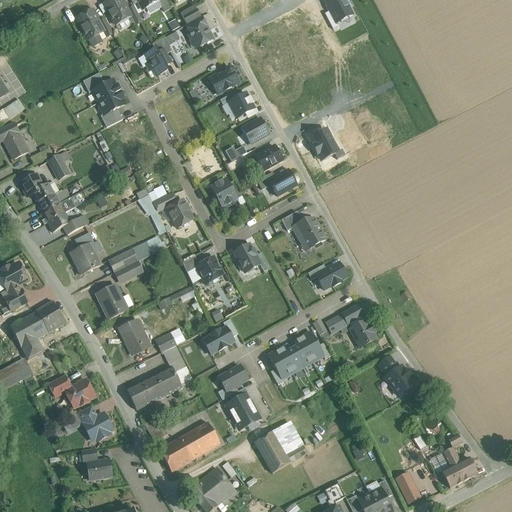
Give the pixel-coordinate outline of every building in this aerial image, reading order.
[(127,12),(120,0),(115,0),(112,2),(109,1),(106,3),(106,5),(104,6),(115,27),(131,19),(131,18),(127,12)] [(137,0),(139,2),(138,3),(138,5),(143,12),(158,4),(159,3),(157,0),(156,0),(137,0)] [(171,11),(164,0),(157,0),(159,3),(158,4),(164,15),(171,11)] [(142,24),(133,8),(127,12),(131,18),(131,19),(136,28),(142,24)] [(195,8),(181,16),(187,27),(201,20),(195,8)] [(98,24),(92,13),(85,17),(82,16),(79,18),(79,20),(77,22),(88,42),(89,42),(93,49),(102,44),(98,37),(104,34),(98,24)] [(187,27),(186,28),(189,34),(188,34),(191,41),(190,43),(193,49),(196,49),(196,50),(199,49),(200,50),(209,44),(212,42),(205,30),(207,29),(202,19),(201,20),(187,27)] [(113,36),(105,20),(98,24),(104,34),(107,40),(113,36)] [(172,53),(165,40),(152,47),(155,52),(160,49),(165,57),(172,53)] [(155,52),(146,57),(150,65),(146,67),(150,73),(153,71),(158,78),(168,73),(165,68),(170,66),(165,57),(160,49),(155,52)] [(226,74),(217,79),(216,78),(209,81),(218,97),(238,86),(233,76),(234,74),(232,71),(229,70),(227,72),(226,74)] [(0,80),(0,100),(9,95),(0,80)] [(113,83),(92,93),(98,105),(120,94),(116,88),(113,83)] [(123,100),(120,94),(98,105),(104,117),(125,107),(122,101),(123,100)] [(248,95),(237,101),(228,106),(236,122),(256,111),(248,95)] [(25,111),(18,101),(13,105),(20,114),(25,111)] [(20,114),(13,105),(8,108),(15,117),(20,114)] [(15,117),(8,108),(3,111),(9,121),(15,117)] [(3,111),(0,112),(0,127),(0,128),(10,122),(3,111)] [(261,121),(242,132),(250,147),(269,136),(261,121)] [(19,134),(14,125),(0,132),(0,144),(4,142),(14,162),(28,155),(18,135),(19,134)] [(229,164),(248,156),(245,148),(237,151),(236,148),(224,153),(229,164)] [(274,149),(256,159),(263,173),(282,163),(274,149)] [(49,150),(30,160),(34,167),(53,157),(50,153),(49,150)] [(61,156),(65,163),(71,161),(68,153),(61,156)] [(69,176),(59,158),(48,164),(58,182),(69,176)] [(242,159),(226,168),(230,175),(246,166),(242,159)] [(117,176),(121,183),(133,176),(129,169),(117,176)] [(275,180),(269,184),(271,188),(277,199),(296,188),(288,173),(275,180)] [(272,175),(257,184),(262,193),(271,188),(269,184),(275,180),(272,175)] [(44,189),(37,177),(20,186),(27,199),(33,197),(38,206),(55,196),(49,186),(44,189)] [(225,182),(211,190),(222,210),(225,208),(225,209),(228,210),(233,207),(234,204),(234,203),(236,202),(228,187),(225,182)] [(243,199),(234,183),(228,187),(236,202),(243,199)] [(168,233),(154,204),(168,197),(166,193),(158,197),(155,192),(149,195),(147,191),(139,194),(158,238),(168,233)] [(55,196),(38,206),(43,215),(60,206),(67,202),(69,198),(66,193),(62,193),(55,196)] [(172,197),(163,201),(167,209),(166,209),(167,211),(176,206),(172,197)] [(69,212),(77,208),(73,199),(65,203),(69,212)] [(163,201),(155,206),(159,213),(166,209),(167,209),(163,201)] [(193,222),(182,203),(176,206),(167,211),(167,212),(177,231),(181,229),(184,229),(188,227),(189,224),(193,222)] [(60,206),(43,215),(48,225),(65,216),(60,206)] [(297,214),(281,223),(287,234),(292,231),(303,225),(297,214)] [(65,216),(48,225),(53,234),(53,235),(63,229),(71,225),(70,225),(65,216)] [(88,226),(84,217),(79,220),(84,229),(88,226)] [(79,220),(70,225),(71,225),(63,229),(68,237),(84,229),(79,220)] [(314,222),(307,226),(303,225),(292,231),(300,244),(303,243),(308,252),(325,242),(314,222)] [(70,256),(81,277),(101,267),(90,245),(70,256)] [(249,247),(234,255),(239,265),(237,266),(241,273),(243,272),(244,274),(251,270),(252,271),(260,268),(260,267),(255,259),(249,247)] [(119,257),(125,270),(138,264),(132,251),(119,257)] [(270,271),(261,255),(255,259),(260,267),(260,268),(264,275),(270,271)] [(119,257),(108,263),(114,276),(116,274),(125,270),(119,257)] [(195,259),(182,266),(187,275),(196,270),(199,268),(195,259)] [(199,268),(196,270),(206,287),(210,284),(213,285),(218,283),(218,280),(223,277),(213,260),(199,268)] [(138,264),(125,270),(116,274),(121,285),(132,279),(130,276),(142,271),(138,264)] [(331,267),(325,271),(326,272),(314,278),(315,281),(323,295),(331,291),(331,292),(343,285),(342,284),(348,281),(339,264),(332,269),(331,267)] [(19,266),(9,271),(8,269),(2,272),(3,274),(0,276),(0,277),(7,291),(8,291),(12,298),(19,294),(16,287),(27,281),(19,266)] [(326,272),(325,271),(324,267),(308,276),(311,283),(315,281),(314,278),(326,272)] [(115,287),(96,296),(109,322),(127,313),(126,311),(133,307),(128,296),(121,300),(115,287)] [(193,288),(178,295),(181,299),(195,292),(193,288)] [(12,298),(6,301),(11,312),(27,303),(22,293),(12,298)] [(53,303),(36,313),(48,335),(66,325),(53,303)] [(358,308),(341,317),(347,328),(364,319),(358,308)] [(213,314),(216,324),(225,321),(221,311),(213,314)] [(20,322),(10,328),(26,359),(35,375),(56,363),(49,350),(43,353),(37,341),(48,335),(36,313),(20,322)] [(17,316),(6,322),(10,328),(20,322),(17,316)] [(347,329),(340,317),(325,326),(332,337),(347,329)] [(323,321),(315,324),(320,339),(328,336),(323,321)] [(137,322),(119,331),(132,358),(150,349),(137,322)] [(233,339),(240,336),(232,322),(225,325),(233,339)] [(362,322),(348,330),(361,352),(376,344),(373,338),(375,337),(374,335),(373,336),(371,332),(372,332),(371,330),(369,331),(366,325),(365,326),(362,322)] [(227,348),(234,344),(226,330),(203,342),(211,357),(218,353),(218,354),(228,348),(227,348)] [(181,334),(171,339),(175,348),(185,343),(181,334)] [(292,351),(303,371),(324,359),(310,335),(293,344),(296,349),(292,351)] [(170,337),(157,343),(162,354),(175,348),(171,339),(170,337)] [(56,348),(62,359),(66,357),(60,346),(56,348)] [(56,348),(55,347),(49,350),(56,363),(62,360),(62,359),(56,348)] [(175,348),(162,354),(170,370),(172,369),(183,363),(175,348)] [(282,382),(303,371),(292,351),(288,353),(286,348),(269,358),(282,382)] [(376,368),(385,379),(398,369),(389,358),(376,368)] [(0,393),(35,375),(26,359),(0,372),(0,393)] [(183,363),(172,369),(178,382),(190,377),(183,363)] [(218,380),(226,395),(249,383),(240,367),(218,380)] [(170,370),(126,391),(137,413),(182,390),(178,382),(172,369),(170,370)] [(414,388),(401,369),(383,381),(396,400),(414,388)] [(65,378),(49,387),(56,400),(65,395),(65,393),(71,390),(65,378)] [(71,390),(65,393),(65,395),(74,410),(80,407),(81,408),(88,404),(87,403),(95,399),(86,382),(71,390)] [(253,409),(246,397),(227,408),(234,420),(253,409)] [(91,409),(79,416),(79,417),(84,427),(97,420),(91,409)] [(260,422),(253,409),(234,420),(241,432),(260,422)] [(84,427),(83,427),(90,439),(96,441),(99,439),(100,442),(107,438),(106,435),(112,431),(104,416),(97,420),(84,427)] [(75,432),(83,427),(84,427),(79,417),(70,422),(75,432)] [(158,419),(145,427),(155,444),(168,437),(158,419)] [(272,434),(277,442),(294,433),(290,424),(272,434)] [(208,425),(179,441),(191,463),(220,447),(220,446),(208,425)] [(286,457),(302,447),(294,433),(277,442),(286,457)] [(272,434),(254,444),(272,475),(291,465),(286,457),(277,442),(272,434)] [(452,442),(455,449),(466,443),(462,437),(452,442)] [(179,441),(159,452),(172,474),(191,463),(179,441)] [(302,447),(286,457),(291,465),(307,455),(302,447)] [(354,453),(358,462),(365,459),(361,450),(354,453)] [(453,450),(442,456),(449,470),(450,470),(460,464),(453,450)] [(95,452),(82,454),(83,464),(97,462),(95,452)] [(460,464),(450,470),(449,470),(441,474),(450,491),(477,477),(468,460),(460,464)] [(109,462),(87,466),(90,483),(111,479),(109,462)] [(234,493),(217,471),(198,485),(216,507),(234,493)] [(408,475),(394,482),(408,509),(427,499),(422,490),(417,493),(408,475)] [(198,485),(196,483),(186,491),(203,511),(213,511),(218,509),(216,507),(198,485)] [(338,486),(324,493),(329,502),(331,506),(335,505),(345,499),(338,486)] [(391,511),(381,490),(369,496),(377,511),(391,511)] [(377,511),(369,496),(358,502),(362,511),(377,511)]
